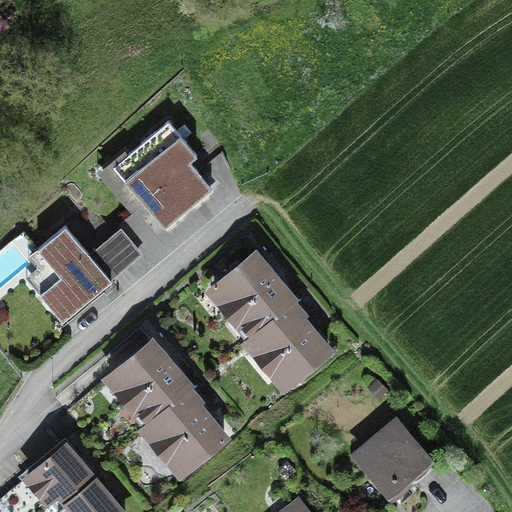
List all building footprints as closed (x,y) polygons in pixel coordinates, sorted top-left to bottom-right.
[(197,155),(168,120),(114,166),(165,227),(212,188),(189,161),(197,155)] [(111,280),(65,225),(38,248),(61,276),(40,293),(63,320),(111,280)] [(138,250),(121,228),(109,238),(126,259),(138,250)] [(270,237),(213,283),(295,386),(352,340),(270,237)] [(232,432),(150,326),(94,369),(176,475),(232,432)] [(396,499),(434,467),(399,424),(360,456),(396,499)] [(57,511),(95,481),(65,445),(28,475),(49,499),(44,503),(50,511),(57,511)] [(23,481),(7,495),(22,511),(25,511),(39,500),(23,481)] [(120,511),(95,481),(57,511),(120,511)] [(22,511),(7,495),(0,500),(0,511),(22,511)]
